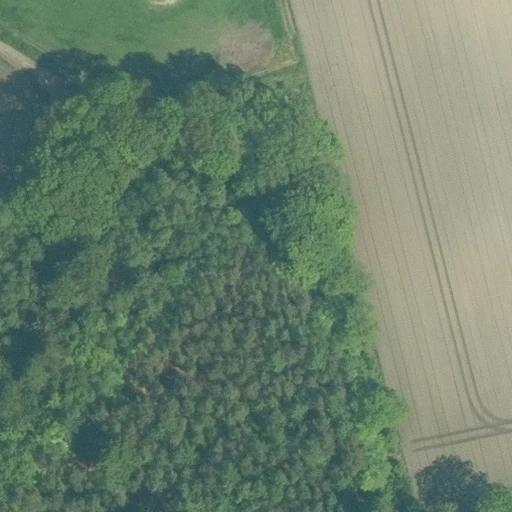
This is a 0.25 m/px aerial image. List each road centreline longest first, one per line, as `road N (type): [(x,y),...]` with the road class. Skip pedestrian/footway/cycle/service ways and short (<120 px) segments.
road 1 (track): [(52,89),(110,86),(211,102),(308,79)]
road 2 (track): [(0,52),(56,97),(0,194)]
